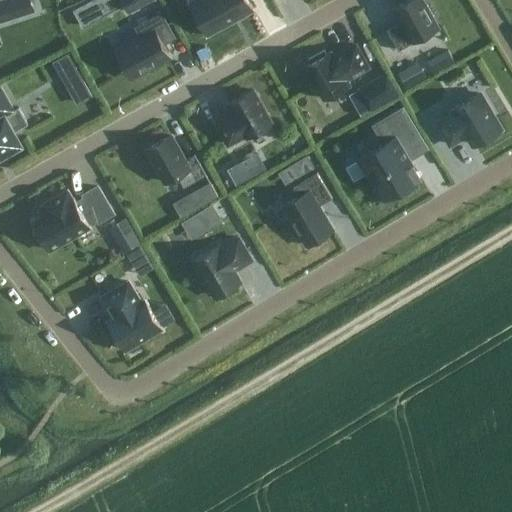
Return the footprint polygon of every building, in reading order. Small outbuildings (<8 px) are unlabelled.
[(30,0),(0,0),(0,21),(33,10),(30,0)] [(94,0),(93,1),(102,19),(126,6),(122,0),(94,0)] [(129,12),(150,0),(122,0),(126,6),(129,12)] [(249,0),(194,0),(189,3),(207,36),(254,9),(249,0)] [(427,5),(425,6),(421,0),(409,0),(396,7),(403,21),(398,24),(397,23),(397,24),(388,29),(388,28),(387,29),(398,50),(438,28),(432,17),(433,16),(427,5)] [(142,37),(117,50),(132,76),(170,55),(163,43),(175,36),(161,12),(136,26),(142,37)] [(310,62),(306,65),(325,99),(350,85),(346,79),(368,67),(356,44),(334,56),(331,51),(326,53),(324,50),(308,59),(310,62)] [(448,50),(440,55),(445,65),(453,60),(448,50)] [(61,77),(77,68),(69,53),(53,62),(61,77)] [(406,86),(425,76),(417,62),(399,73),(406,86)] [(386,74),(359,88),(370,108),(371,109),(397,95),(386,74)] [(27,123),(19,109),(19,108),(13,111),(1,88),(0,88),(0,154),(20,143),(13,131),(27,123)] [(246,134),(248,136),(271,124),(252,90),(229,103),(236,115),(229,118),(228,116),(216,122),(228,144),(246,134)] [(477,93),(452,108),(454,112),(436,122),(449,144),(461,137),(460,134),(466,131),(474,144),(499,129),(491,115),(493,114),(485,100),(483,101),(477,93)] [(420,177),(401,145),(417,136),(419,137),(420,137),(403,108),(378,123),(374,125),(385,142),(357,159),(366,173),(368,172),(379,189),(375,191),(377,195),(383,204),(396,197),(394,193),(420,177)] [(170,135),(147,148),(154,159),(151,161),(157,172),(160,170),(166,182),(188,169),(194,181),(206,175),(194,154),(184,159),(170,135)] [(308,155),(293,164),(301,176),(315,167),(308,155)] [(236,183),(251,175),(243,161),(229,169),(236,183)] [(332,197),(317,172),(293,186),(299,196),(283,206),(306,245),(333,229),(319,205),(332,197)] [(211,182),(198,189),(206,203),(218,196),(211,182)] [(47,213),(33,222),(36,227),(35,229),(35,232),(35,235),(36,238),(37,240),(40,242),(42,243),(46,244),(49,249),(90,225),(89,224),(98,219),(99,220),(113,212),(98,186),(84,194),(86,197),(77,202),(74,197),(72,198),(67,190),(42,205),(47,213)] [(213,204),(198,213),(208,230),(223,221),(213,204)] [(141,243),(126,218),(109,228),(124,253),(141,243)] [(218,245),(194,260),(216,296),(221,293),(223,295),(236,287),(235,285),(240,282),(233,270),(252,259),(239,237),(220,249),(218,245)] [(108,321),(124,349),(148,335),(150,338),(161,331),(159,328),(162,327),(146,299),(140,302),(128,281),(102,296),(115,317),(108,321)]
